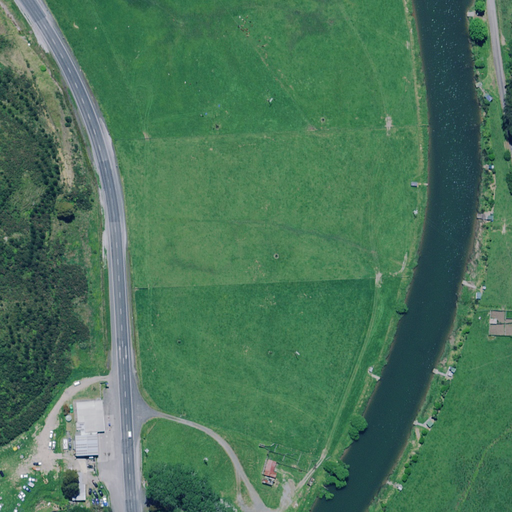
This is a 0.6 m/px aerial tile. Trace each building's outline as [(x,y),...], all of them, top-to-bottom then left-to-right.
[(103,400),(75,402),(76,430),(81,430),(81,435),(75,436),(76,456),(99,455),(97,432),(104,432),(103,400)] [(434,423),(430,419),(425,424),(430,428),(434,423)] [(264,475),(275,479),(277,473),(276,473),(279,464),(268,460),(264,475)] [(84,472),(70,473),(71,501),(85,500),(84,472)] [(315,479),(311,477),(306,484),(311,487),(315,479)]
